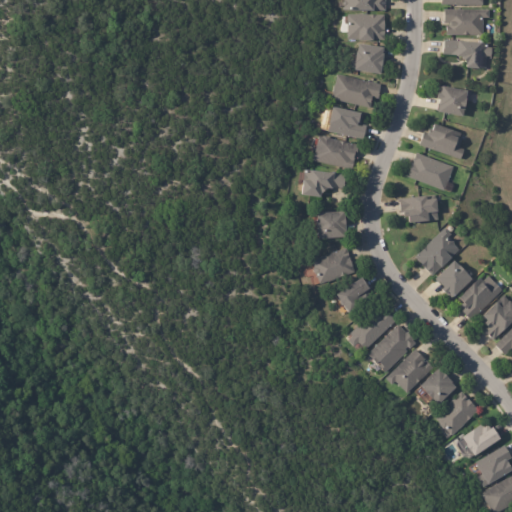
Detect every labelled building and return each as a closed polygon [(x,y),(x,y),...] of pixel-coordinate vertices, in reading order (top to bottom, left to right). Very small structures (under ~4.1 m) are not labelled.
[(384,0),(384,10),(342,10),(342,0),(384,0)] [(447,25),(447,23),(442,23),(442,9),(488,9),(488,17),(482,17),(482,35),(444,35),(445,25),(447,25)] [(383,28),(384,28),(384,34),(383,34),(383,39),(370,39),(370,40),(346,39),(346,23),(348,23),(348,14),(383,14),(383,28)] [(490,47),(490,56),(485,56),(484,68),(464,67),(465,63),(459,56),(455,56),(455,54),(441,53),(443,39),(456,40),(487,43),(487,47),(490,47)] [(381,49),(380,53),(382,53),(378,74),(352,69),(352,67),(348,67),(349,60),(352,60),(354,50),(355,50),(356,43),(381,47),(381,49)] [(379,86),(376,98),(371,97),(368,108),(329,99),(335,74),(379,84),(379,86)] [(435,109),(435,107),(436,107),(438,99),(434,98),(435,92),(438,93),(440,85),(465,90),(465,91),(470,92),(468,101),(464,100),(462,108),(460,116),(435,111),(435,109)] [(360,122),(359,124),(365,125),(362,140),(326,131),(327,122),(326,122),(330,106),(358,113),(358,114),(362,114),(360,122)] [(460,134),(458,138),(461,139),(458,147),(463,149),(459,160),(417,145),(422,131),(425,132),(426,128),(429,129),(431,123),(460,133),(460,134)] [(356,146),(353,157),(352,157),(350,169),(311,161),(317,135),(321,136),(321,135),(329,137),(329,138),(356,144),(356,146)] [(447,182),(443,191),(405,177),(407,168),(408,168),(410,163),(411,164),(412,161),(415,153),(452,167),(447,182)] [(342,189),(330,187),(330,188),(324,187),(324,188),(319,192),(318,191),(317,197),(299,195),(302,169),(344,174),(342,189)] [(424,197),(424,199),(434,198),(435,211),(436,211),(437,220),(426,222),(426,221),(406,223),(406,222),(404,220),(404,217),(401,217),(401,213),(399,214),(397,199),(424,196),(424,197)] [(342,220),(343,237),(316,238),(315,231),(314,231),(313,221),(312,221),(311,214),(314,214),(314,213),(342,211),(342,220)] [(447,238),(448,239),(450,239),(453,242),(453,244),(458,250),(431,276),(413,257),(443,228),(450,235),(447,238)] [(346,251),(353,273),(318,285),(315,275),(313,275),(311,269),(312,268),(309,260),(345,248),(346,251)] [(465,273),(465,274),(470,279),(449,299),(444,294),(443,294),(439,290),(442,288),(439,285),(438,285),(432,279),(452,261),(457,266),(457,265),(465,273)] [(484,280),(490,286),(494,283),(501,290),(469,321),(459,311),(462,308),(458,305),(460,303),(456,298),(478,277),(482,281),(484,280)] [(360,279),(366,289),(370,296),(345,313),(340,306),(338,305),(337,303),(337,301),(333,295),(359,278),(360,279)] [(505,297),(511,304),(511,321),(491,340),(482,330),(485,327),(484,326),(487,324),(480,316),(503,295),(505,297)] [(386,313),(394,322),(363,351),(356,343),(351,347),(346,342),(351,337),(348,334),(373,311),(374,312),(378,308),(380,310),(382,308),(386,313)] [(398,326),(405,333),(405,332),(412,339),(411,341),(413,343),(408,349),(406,347),(404,350),(406,352),(384,373),(378,367),(379,366),(376,363),(375,364),(366,355),(397,325),(398,326)] [(511,350),(510,348),(503,356),(493,345),(511,327),(511,350)] [(416,351),(424,360),(422,361),(424,362),(425,361),(431,367),(418,379),(419,380),(405,394),(394,381),(390,385),(384,379),(414,350),(416,351)] [(444,376),(450,383),(449,383),(453,388),(436,405),(431,400),(430,401),(422,393),(423,392),(418,386),(436,368),(444,376)] [(461,394),(473,406),(473,407),(477,411),(450,436),(444,429),(441,430),(438,426),(438,423),(433,418),(460,392),(461,394)] [(483,424),(484,425),(486,424),(489,429),(490,428),(498,440),(472,457),(469,452),(468,452),(464,446),(465,446),(460,438),(482,423),(483,424)] [(504,448),(511,459),(505,463),(506,463),(511,471),(481,488),(475,478),(480,476),(474,463),(503,446),(504,448)] [(511,504),(498,511),(489,511),(480,495),(511,475),(511,504)]
